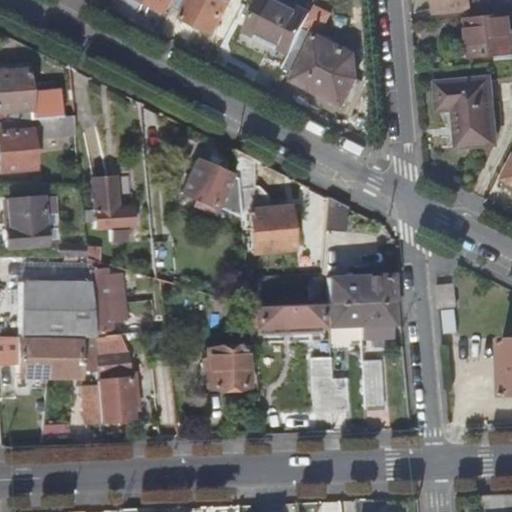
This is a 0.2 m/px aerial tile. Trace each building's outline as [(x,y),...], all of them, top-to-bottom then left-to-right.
[(147,0),(167,11),(172,0),(147,0)] [(177,0),(173,7),(183,12),(181,15),(214,33),(230,0),(177,0)] [(305,27),(311,14),(282,0),(259,0),(244,32),(273,46),(266,60),(285,69),(286,67),(305,27)] [(433,0),(434,8),(467,6),(466,0),(433,0)] [(511,28),(511,12),(466,17),(469,53),(511,49),(511,28)] [(305,27),(286,67),(296,73),(294,78),(332,98),(330,102),(342,109),(359,77),(357,53),(305,27)] [(0,123),(29,121),(28,110),(31,110),(29,70),(0,72),(0,123)] [(488,78),(436,82),(439,109),(454,108),(457,143),(493,142),(488,78)] [(138,103),(140,136),(160,136),(158,113),(138,103)] [(44,140),(74,138),(72,116),(29,121),(0,123),(0,169),(0,173),(33,170),(31,131),(43,130),(44,140)] [(249,218),(250,225),(252,253),(294,251),(290,208),(268,209),(268,197),(255,188),(253,161),(235,152),(241,218),(249,218)] [(511,154),(496,185),(511,191),(511,154)] [(231,177),(198,160),(182,192),(216,209),(231,177)] [(113,177),(91,179),(93,209),(85,209),(86,222),(94,222),(95,228),(108,227),(109,240),(126,239),(125,225),(131,225),(130,206),(117,207),(113,177)] [(327,199),(325,229),(343,232),(345,207),(327,199)] [(30,214),(9,216),(11,231),(4,231),(5,249),(32,247),(30,214)] [(84,256),(98,259),(96,232),(83,233),(84,256)] [(86,267),(102,267),(102,260),(98,259),(84,256),(86,267)] [(108,328),(102,267),(86,267),(87,279),(92,336),(93,346),(105,345),(105,336),(100,336),(99,328),(108,328)] [(356,304),(387,303),(385,277),(344,279),(344,284),(333,285),(334,297),(318,297),(318,306),(324,305),(356,304)] [(19,282),(20,338),(47,337),(76,336),(92,336),(87,279),(19,282)] [(453,281),(435,282),(437,304),(455,303),(453,281)] [(358,341),(369,341),(380,340),(390,340),(387,303),(356,304),(357,325),(358,341)] [(325,327),(357,325),(356,304),(324,305),(325,324),(325,327)] [(258,326),(317,325),(325,324),(324,305),(318,306),(249,307),(251,326),(258,326)] [(317,333),(317,325),(258,326),(258,334),(317,333)] [(125,357),(117,335),(105,336),(105,345),(93,346),(96,383),(100,423),(133,421),(130,381),(118,382),(118,376),(109,376),(109,358),(125,357)] [(47,337),(48,375),(77,374),(76,336),(47,337)] [(15,338),(17,364),(17,376),(48,375),(47,337),(20,338),(15,338)] [(511,337),(500,337),(501,358),(506,357),(506,372),(502,373),(502,392),(511,392),(511,337)] [(0,365),(17,364),(15,338),(0,338),(0,365)] [(245,350),(205,354),(208,391),(249,389),(245,350)] [(379,359),(360,359),(363,408),(382,407),(379,359)] [(328,381),(327,360),(308,361),(312,413),(330,412),(328,381)] [(328,381),(330,412),(346,411),(343,381),(328,381)] [(83,424),(100,423),(96,383),(89,384),(89,398),(81,398),(83,424)] [(482,511),(511,511),(511,494),(481,495),(482,511)] [(374,511),(373,499),(356,500),(357,511),(374,511)]
